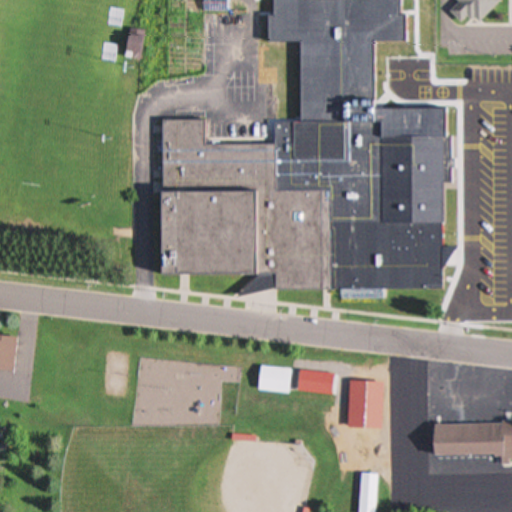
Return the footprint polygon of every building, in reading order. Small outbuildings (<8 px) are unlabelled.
[(452,138),(456,138),(456,160),(458,160),(458,170),(456,170),(456,184),(449,184),(448,249),(462,248),(462,251),(448,271),(448,291),(389,291),(344,291),(280,290),(241,299),(247,292),(245,292),(262,276),(168,277),(166,121),(210,122),(210,146),(279,146),(279,124),(306,124),(305,43),(274,43),(273,17),(278,17),(278,0),(405,0),(405,16),(412,16),(411,43),(380,42),(380,111),(452,111),(452,138)] [(208,0),(208,12),(233,12),(233,0),(208,0)] [(451,0),(454,3),(445,14),(458,26),(463,20),(469,25),(472,21),(478,27),(501,1),(499,0),(451,0)] [(119,57),(137,61),(144,32),(126,28),(119,57)] [(344,291),(344,299),(389,300),(389,291),(344,291)] [(0,371),(11,373),(14,338),(0,336),(0,371)] [(255,393),(288,395),(289,385),(300,386),(301,371),(257,368),(255,393)] [(347,382),(346,428),(380,429),(381,383),(347,382)] [(428,424),(428,456),(511,456),(511,425),(428,424)] [(358,511),(374,511),(376,474),(360,474),(358,511)]
